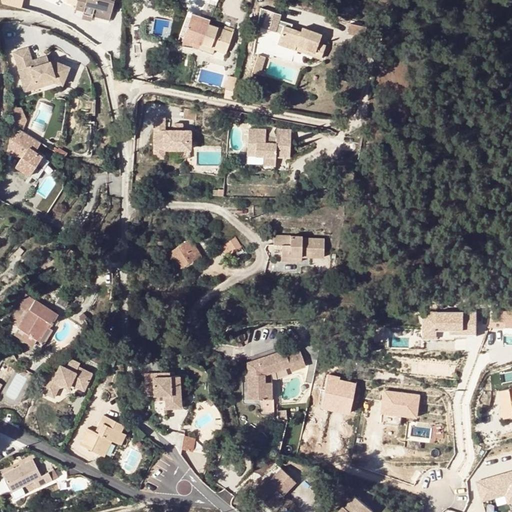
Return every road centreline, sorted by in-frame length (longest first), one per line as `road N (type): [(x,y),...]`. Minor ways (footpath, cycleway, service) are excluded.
road 1 (residential): [(131,155),(123,224),(133,401),(141,425),(229,511)]
road 2 (residential): [(351,123),(136,86),(131,155)]
road 3 (residential): [(0,14),(60,27),(104,57),(131,155)]
road 4 (residential): [(0,424),(180,511)]
road 5 (unknown): [(128,180),(88,186),(62,219),(46,221),(22,217),(1,194)]
